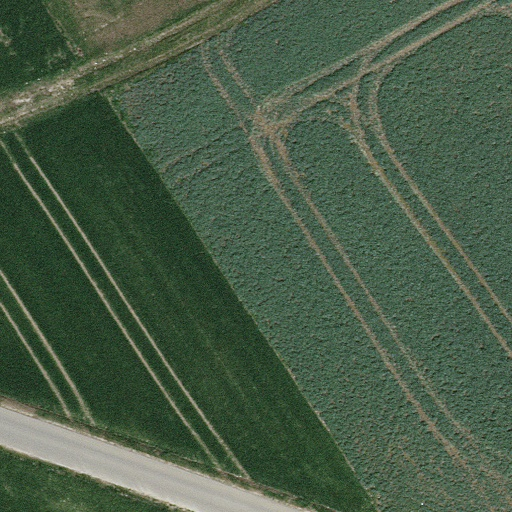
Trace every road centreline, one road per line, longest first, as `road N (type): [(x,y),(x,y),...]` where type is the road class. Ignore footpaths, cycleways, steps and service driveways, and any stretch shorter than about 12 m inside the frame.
road 1 (track): [(0,108),(252,0)]
road 2 (track): [(226,511),(0,432)]
